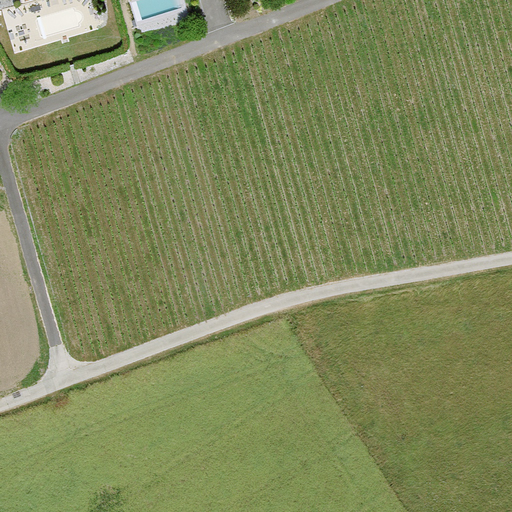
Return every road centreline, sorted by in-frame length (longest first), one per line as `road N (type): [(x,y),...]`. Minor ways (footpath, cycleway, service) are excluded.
road 1 (track): [(0,405),(298,297),(511,259)]
road 2 (residential): [(327,0),(0,123)]
road 3 (track): [(65,381),(0,143)]
